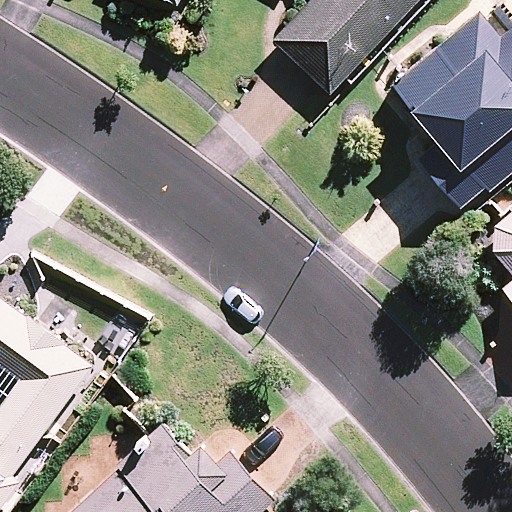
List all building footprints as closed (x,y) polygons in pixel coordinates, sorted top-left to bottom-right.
[(159,0),(182,12),(188,0),(159,0)] [(321,0),(279,45),(337,100),(431,0),(321,0)] [(496,199),(511,185),(511,41),(507,45),(486,19),(397,93),(416,116),(412,120),(439,152),(422,166),(464,217),(492,193),(496,199)] [(511,291),(510,293),(511,295),(511,223),(501,233),(498,260),(511,277),(511,291)] [(0,511),(9,511),(27,488),(19,483),(101,371),(0,298),(0,511)] [(84,511),(276,511),(282,507),(237,459),(224,472),(203,450),(195,457),(168,428),(123,471),(125,473),(84,511)]
